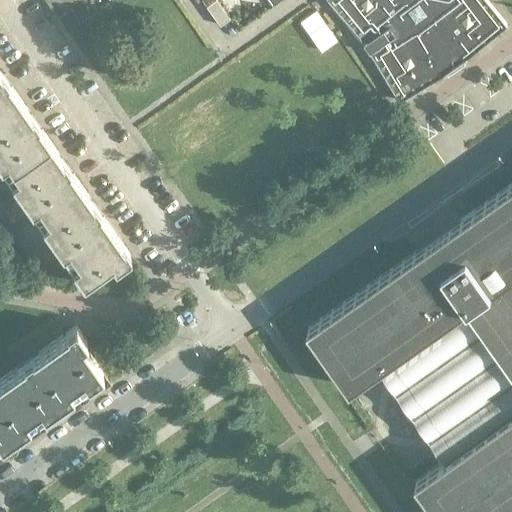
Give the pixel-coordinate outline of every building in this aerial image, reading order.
[(230,17),(217,0),(212,0),(206,5),(220,24),(230,17)] [(327,0),(362,41),(368,50),(397,99),(446,70),(443,65),(458,55),(462,59),(506,22),(487,0),(327,0)] [(61,16),(68,27),(78,20),(71,10),(61,16)] [(0,114),(21,100),(0,69),(0,114)] [(51,142),(21,100),(0,114),(0,163),(7,173),(51,142)] [(81,184),(51,142),(7,173),(37,216),(81,184)] [(461,218),(460,216),(415,247),(417,249),(415,250),(308,325),(351,386),(385,362),(450,454),(416,478),(439,511),(511,511),(511,181),(470,211),(463,216),(461,218)] [(111,227),(81,184),(37,216),(67,258),(111,227)] [(130,253),(111,227),(67,258),(82,280),(111,260),(114,264),(130,253)] [(76,324),(32,355),(10,370),(41,414),(66,397),(74,391),(102,371),(82,342),(86,339),(76,324)] [(41,414),(10,370),(0,377),(0,443),(7,438),(41,414)] [(74,391),(66,397),(74,408),(82,403),(74,391)] [(7,438),(0,443),(0,447),(6,456),(16,450),(7,438)]
